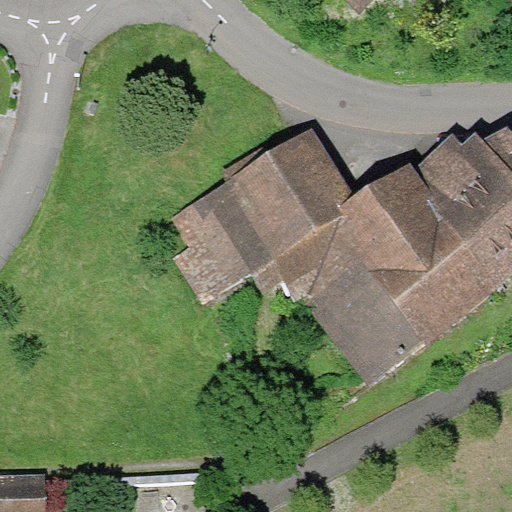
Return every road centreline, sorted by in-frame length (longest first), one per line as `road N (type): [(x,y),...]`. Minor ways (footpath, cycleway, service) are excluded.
road 1 (unclassified): [(511,100),(383,103),(331,94),(287,77),(200,0)]
road 2 (residential): [(0,219),(57,27)]
